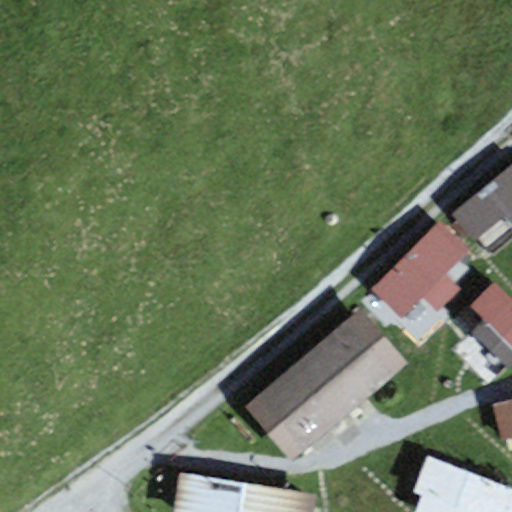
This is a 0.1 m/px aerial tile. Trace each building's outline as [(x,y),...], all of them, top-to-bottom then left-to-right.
[(453,215),(477,240),(505,215),(511,222),(511,168),(508,165),(453,215)] [(372,288),(411,324),(479,251),(441,216),(372,288)] [(511,342),(511,294),(495,278),(471,303),(511,342)] [(353,408),(396,370),(356,326),(258,413),(292,452),(349,403),(353,408)] [(511,511),(511,483),(432,454),(412,508),(422,511),(511,511)] [(313,511),(317,495),(185,468),(176,511),(313,511)]
